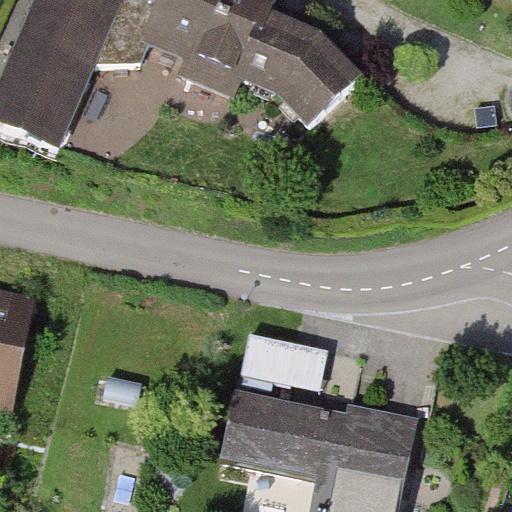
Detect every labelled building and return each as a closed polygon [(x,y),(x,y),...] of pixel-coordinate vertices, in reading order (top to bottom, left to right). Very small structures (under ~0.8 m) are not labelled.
[(40,0),(0,88),(0,129),(63,158),(135,0),(40,0)] [(172,0),(151,52),(194,69),(186,90),(240,111),(247,95),(285,111),(310,143),(367,98),(331,52),(274,29),(283,6),(268,0),(172,0)] [(33,312),(0,307),(0,417),(17,420),(33,312)] [(329,393),(333,349),(252,343),(248,387),(329,393)] [(413,511),(426,438),(243,405),(230,478),(323,495),(320,511),(413,511)]
